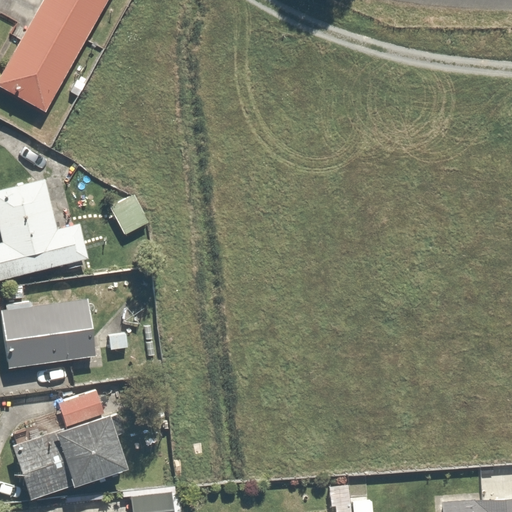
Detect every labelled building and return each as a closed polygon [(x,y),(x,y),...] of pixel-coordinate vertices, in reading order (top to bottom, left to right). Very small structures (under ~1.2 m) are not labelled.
[(106,0),(41,0),(0,72),(0,84),(45,109),(106,0)] [(0,280),(89,259),(80,222),(55,228),(43,179),(0,189),(0,229),(3,241),(0,241),(0,280)] [(136,188),(108,205),(125,233),(153,216),(136,188)] [(116,267),(93,270),(97,292),(119,289),(116,267)] [(87,370),(80,314),(0,324),(0,377),(0,381),(87,370)] [(124,325),(104,328),(107,350),(127,347),(124,325)] [(126,466),(109,412),(10,443),(27,497),(126,466)] [(347,481),(328,481),(328,511),(347,511),(347,481)] [(511,511),(511,495),(442,500),(442,511),(511,511)] [(167,511),(166,496),(124,500),(124,511),(167,511)] [(372,511),(373,497),(353,497),(352,511),(372,511)]
